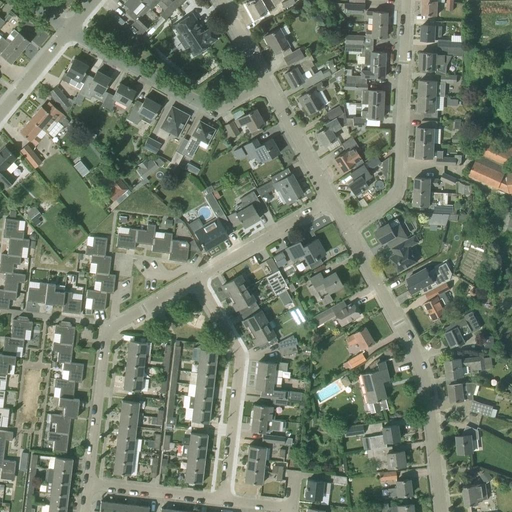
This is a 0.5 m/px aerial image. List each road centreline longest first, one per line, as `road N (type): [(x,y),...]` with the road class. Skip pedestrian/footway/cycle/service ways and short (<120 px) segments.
road 1 (residential): [(439,511),(418,358),(346,229)]
road 2 (residential): [(346,229),(397,196),(407,0)]
road 3 (residential): [(89,485),(109,339),(198,281)]
road 4 (residential): [(221,502),(237,357),(198,281)]
road 5 (residential): [(268,87),(216,114),(70,30)]
road 6 (residential): [(198,281),(331,202)]
road 7 (residential): [(221,502),(89,485)]
road 8 (residential): [(331,202),(268,87)]
